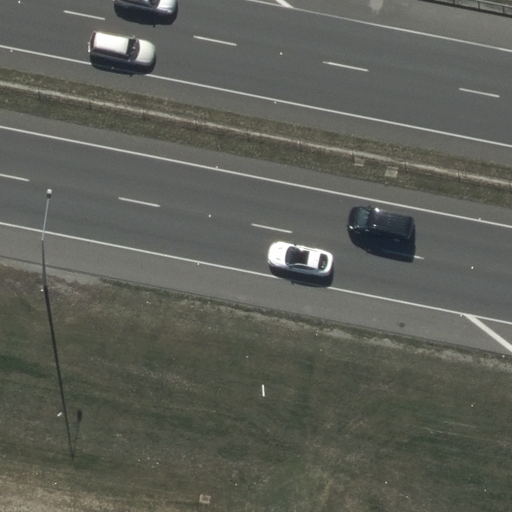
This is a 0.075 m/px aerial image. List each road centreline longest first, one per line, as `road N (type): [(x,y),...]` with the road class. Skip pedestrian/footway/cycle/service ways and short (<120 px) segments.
road 1 (motorway): [(511,276),(0,176)]
road 2 (motorway): [(0,0),(511,99)]
